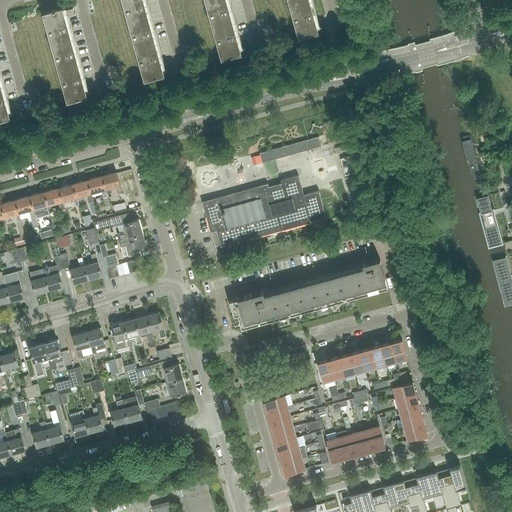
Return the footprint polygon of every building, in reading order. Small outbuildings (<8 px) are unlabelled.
[(121,0),(144,80),(164,74),(143,0),(121,0)] [(204,0),(221,58),(241,53),(226,0),(204,0)] [(287,0),(298,37),(318,32),(309,0),(287,0)] [(42,12),(67,101),(87,96),(64,13),(74,10),(73,5),(63,8),(62,7),(42,12)] [(0,119),(10,117),(0,80),(0,119)] [(262,162),(321,146),(318,137),(260,153),(262,162)] [(463,144),(474,183),(483,180),(472,141),(463,144)] [(118,194),(122,193),(116,171),(101,175),(105,189),(116,186),(118,194)] [(108,197),(105,189),(101,175),(87,179),(91,193),(101,190),(103,198),(108,197)] [(311,222),(311,220),(325,216),(325,218),(326,217),(318,190),(303,194),(298,175),(280,180),(281,183),(268,186),(267,183),(202,201),(202,202),(203,202),(207,216),(206,216),(207,217),(211,231),(210,231),(210,232),(216,230),(221,246),(222,246),(221,245),(236,241),(236,242),(236,241),(250,237),(251,238),(251,237),(265,233),(265,234),(266,234),(266,233),(280,229),(280,230),(281,230),(281,229),(295,225),(295,226),(296,226),(296,225),(310,221),(310,222),(311,222)] [(353,175),(345,178),(350,197),(358,195),(353,175)] [(93,201),(91,193),(87,179),(73,183),(76,197),(77,197),(87,194),(89,202),(93,201)] [(79,205),(77,197),(76,197),(73,183),(58,187),(62,201),(72,198),(74,206),(79,205)] [(64,209),(62,201),(58,187),(44,191),(48,205),(58,202),(60,210),(64,209)] [(476,191),(490,237),(499,234),(485,189),(476,191)] [(50,213),(48,205),(44,191),(29,195),(33,209),(43,206),(46,214),(50,213)] [(29,195),(15,199),(19,213),(29,210),(31,218),(33,225),(37,224),(35,217),(33,209),(29,195)] [(21,221),(19,213),(15,199),(0,203),(4,217),(5,217),(14,214),(17,222),(21,221)] [(124,202),(113,205),(114,211),(126,208),(124,202)] [(9,232),(5,217),(4,217),(0,203),(0,218),(4,234),(9,232)] [(27,215),(22,217),(27,228),(32,226),(27,215)] [(93,222),(95,227),(96,231),(113,226),(110,217),(93,222)] [(119,239),(142,233),(138,219),(122,223),(124,231),(117,233),(119,239)] [(98,242),(96,231),(95,227),(86,230),(90,244),(98,242)] [(133,251),(146,247),(142,233),(119,239),(121,246),(125,245),(128,255),(134,253),(133,251)] [(13,247),(27,243),(25,236),(11,240),(13,247)] [(511,277),(503,245),(492,248),(507,301),(511,299),(511,277)] [(17,248),(20,261),(26,259),(23,247),(17,248)] [(14,263),(20,261),(17,248),(10,250),(14,263)] [(60,255),(64,268),(70,267),(66,253),(60,255)] [(84,265),(88,279),(102,275),(99,265),(96,253),(91,255),(93,262),(84,265)] [(106,267),(111,266),(116,265),(117,264),(119,264),(116,253),(114,254),(103,257),(106,267)] [(60,276),(58,270),(64,268),(60,255),(54,256),(56,264),(52,266),(54,273),(45,276),(49,290),(62,286),(60,276)] [(88,279),(84,265),(82,257),(77,259),(80,266),(70,269),(74,283),(88,279)] [(261,291),(229,300),(232,308),(236,307),(239,321),(244,320),(245,326),(388,287),(380,258),(365,262),(365,263),(360,264),(360,267),(267,293),(266,290),(261,291)] [(135,271),(140,269),(137,259),(132,260),(135,271)] [(129,272),(135,271),(132,260),(126,262),(129,272)] [(124,274),(129,272),(126,262),(121,263),(124,274)] [(119,275),(124,274),(121,263),(119,264),(117,264),(116,265),(119,275)] [(114,277),(119,275),(116,265),(111,266),(114,277)] [(109,278),(114,277),(111,266),(106,267),(109,278)] [(49,290),(45,276),(43,268),(39,269),(29,272),(35,294),(49,290)] [(0,303),(10,301),(2,271),(0,271),(0,281),(2,288),(0,288),(0,303)] [(17,271),(3,274),(10,301),(24,297),(21,287),(18,275),(17,271)] [(147,315),(152,330),(158,328),(160,337),(166,335),(159,311),(147,315)] [(156,345),(152,330),(147,315),(135,318),(141,337),(147,335),(150,346),(156,345)] [(142,342),(141,337),(135,318),(124,321),(128,337),(135,335),(137,343),(142,342)] [(131,345),(128,337),(124,321),(111,324),(115,339),(113,340),(116,349),(131,345)] [(104,341),(104,342),(100,327),(86,331),(90,345),(92,353),(96,352),(96,350),(106,348),(104,341)] [(81,348),(90,345),(86,331),(73,335),(75,345),(78,357),(83,356),(81,348)] [(57,339),(43,343),(47,357),(49,365),(50,369),(56,367),(55,362),(62,359),(61,354),(57,340),(58,339),(57,339)] [(391,342),(396,361),(407,358),(402,339),(391,342)] [(386,364),(396,361),(391,342),(380,345),(386,364)] [(41,359),(47,357),(43,343),(30,347),(32,357),(36,369),(37,375),(44,374),(41,359)] [(375,367),(386,364),(380,345),(370,348),(375,367)] [(172,357),(169,347),(157,351),(159,360),(172,357)] [(365,370),(375,367),(370,348),(360,351),(365,370)] [(18,350),(14,352),(14,351),(0,355),(4,369),(6,377),(11,376),(9,368),(18,366),(16,358),(19,357),(18,350)] [(355,373),(365,370),(360,351),(349,353),(355,373)] [(344,376),(355,373),(349,353),(339,356),(344,376)] [(334,379),(344,376),(339,356),(328,359),(334,379)] [(114,359),(118,373),(125,371),(121,357),(114,359)] [(111,375),(118,373),(114,359),(107,361),(111,375)] [(323,382),(334,379),(328,359),(318,362),(323,382)] [(166,382),(182,377),(178,363),(162,368),(166,382)] [(134,369),(136,376),(151,372),(149,365),(134,369)] [(84,383),(83,379),(79,366),(73,368),(78,385),(84,383)] [(72,386),(78,385),(73,368),(67,370),(70,379),(72,386)] [(138,382),(136,376),(134,369),(128,371),(131,383),(138,382)] [(26,386),(32,385),(28,375),(23,376),(26,386)] [(182,377),(166,382),(170,396),(186,392),(182,377)] [(95,380),(99,391),(99,392),(105,390),(101,378),(95,380)] [(99,391),(95,380),(90,381),(93,393),(99,391)] [(396,398),(415,392),(412,382),(393,387),(396,398)] [(32,385),(35,397),(41,395),(38,383),(32,385)] [(29,398),(35,397),(32,385),(26,386),(29,398)] [(46,400),(52,399),(54,405),(60,403),(57,391),(50,392),(44,394),(46,400)] [(399,408),(418,403),(415,392),(396,398),(399,408)] [(287,406),(284,395),(265,400),(268,411),(287,406)] [(122,400),(128,421),(141,418),(139,408),(139,407),(136,396),(131,397),(122,400)] [(146,409),(151,408),(156,407),(160,406),(158,398),(144,402),(146,409)] [(122,400),(122,399),(118,401),(120,408),(110,411),(113,419),(110,420),(112,426),(128,421),(122,400)] [(18,401),(21,414),(27,412),(24,400),(18,401)] [(15,416),(21,414),(18,401),(12,403),(15,416)] [(172,402),(175,413),(180,412),(177,401),(172,402)] [(170,414),(175,413),(172,402),(167,404),(170,414)] [(402,418),(421,413),(418,403),(399,408),(402,418)] [(164,416),(170,414),(167,404),(161,405),(164,416)] [(159,417),(164,416),(161,405),(160,406),(156,407),(159,417)] [(85,418),(89,432),(103,428),(100,419),(100,418),(97,406),(92,408),(94,415),(85,418)] [(270,421),(290,416),(287,406),(268,411),(270,421)] [(154,419),(159,417),(156,407),(151,408),(154,419)] [(149,420),(154,419),(151,408),(146,409),(149,420)] [(46,429),(50,443),(64,439),(61,429),(56,409),(49,411),(53,426),(46,429)] [(89,432),(85,418),(83,410),(79,411),(81,419),(71,421),(75,436),(89,432)] [(405,429),(424,424),(421,413),(402,418),(405,429)] [(273,432),(293,426),(290,416),(270,421),(273,432)] [(50,443),(46,429),(44,421),(40,422),(42,430),(33,432),(37,447),(50,443)] [(405,429),(408,440),(427,434),(424,424),(405,429)] [(276,442),(296,437),(293,426),(273,432),(276,442)] [(368,429),(374,448),(384,445),(379,426),(368,429)] [(3,441),(0,441),(0,457),(11,454),(5,432),(4,427),(0,428),(0,435),(1,435),(3,441)] [(5,432),(11,454),(25,450),(19,428),(5,432)] [(363,451),(374,448),(368,429),(358,431),(363,451)] [(337,437),(342,457),(353,454),(347,434),(346,430),(335,433),(337,437)] [(353,454),(363,451),(358,431),(347,434),(353,454)] [(279,453),(299,447),(296,437),(276,442),(279,453)] [(332,460),(342,457),(337,437),(326,440),(332,460)] [(282,463),(301,458),(299,447),(279,453),(282,463)] [(326,451),(319,453),(322,464),(329,462),(326,451)] [(285,474),(304,468),(301,458),(282,463),(285,474)] [(451,473),(445,475),(453,507),(461,505),(456,488),(466,485),(460,465),(449,468),(451,473)] [(437,471),(426,474),(432,494),(432,495),(432,496),(442,493),(446,509),(453,507),(445,475),(438,477),(437,471)] [(418,482),(411,484),(417,505),(419,511),(426,511),(423,497),(432,495),(432,494),(426,474),(416,477),(418,482)] [(403,480),(393,483),(399,504),(408,501),(410,507),(417,505),(411,484),(405,486),(403,480)] [(384,491),(378,493),(383,511),(391,511),(390,506),(399,504),(393,483),(383,486),(384,491)] [(370,489),(360,492),(365,511),(368,511),(375,510),(375,511),(383,511),(378,493),(372,495),(370,489)] [(351,501),(345,503),(347,511),(365,511),(360,492),(350,495),(351,501)] [(171,500),(152,505),(153,511),(167,511),(174,510),(171,500)]
